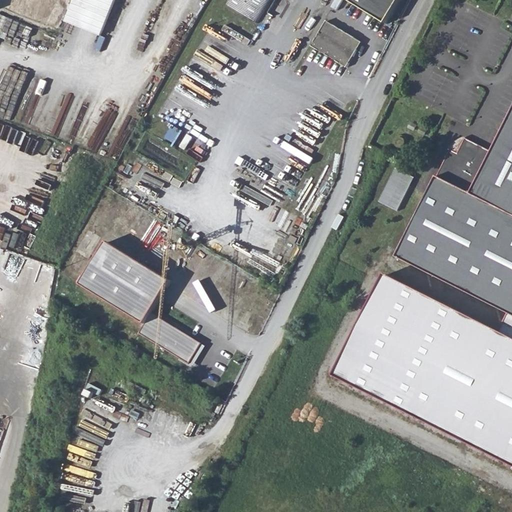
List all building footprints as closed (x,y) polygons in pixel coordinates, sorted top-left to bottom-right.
[(118,0),(76,0),(67,25),(103,39),(118,0)] [(228,0),(226,4),(257,23),(271,0),(228,0)] [(347,0),(388,25),(403,0),(347,0)] [(327,21),(312,46),(347,67),(362,42),(327,21)] [(397,257),(511,314),(511,116),(494,153),(466,139),(458,153),(451,150),(397,257)] [(380,202),(398,211),(415,177),(397,168),(380,202)] [(173,281),(108,242),(86,278),(82,276),(78,282),(146,324),(140,334),(190,364),(202,344),(183,336),(176,332),(178,329),(153,313),(173,281)] [(511,337),(386,273),(335,373),(511,464),(511,337)]
